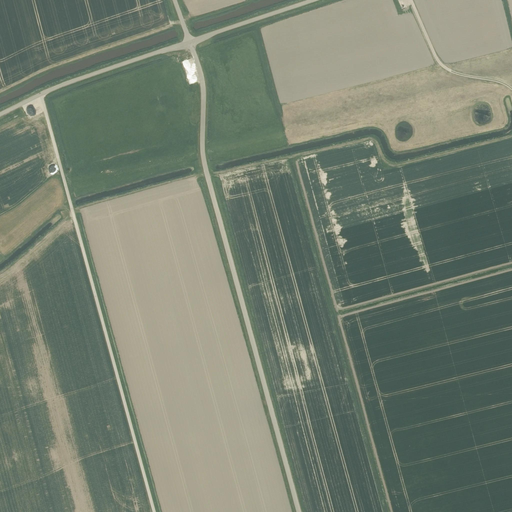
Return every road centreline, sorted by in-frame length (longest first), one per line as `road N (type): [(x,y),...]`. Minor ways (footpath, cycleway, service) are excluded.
road 1 (unclassified): [(298,511),(207,174),(203,84),(188,41)]
road 2 (unclassified): [(0,114),(188,41)]
road 3 (unclassified): [(188,41),(309,0)]
